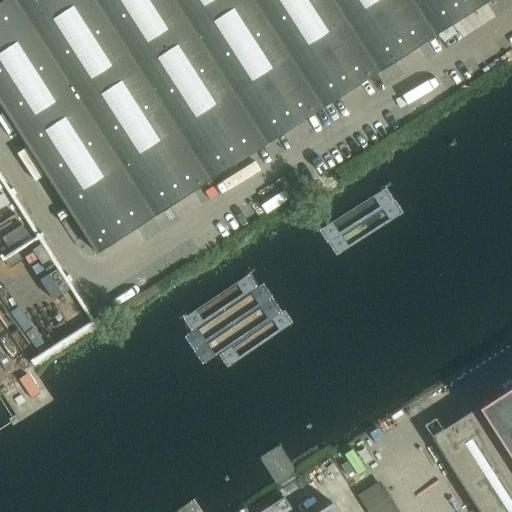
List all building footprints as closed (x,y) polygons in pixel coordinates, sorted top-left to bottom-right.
[(263,143),(486,0),(3,0),(0,2),(0,104),(95,252),(263,143)] [(346,132),(354,151),(397,133),(389,113),(346,132)] [(0,215),(0,273),(25,259),(0,215)] [(511,387),(488,403),(511,441),(511,387)] [(511,511),(511,460),(479,409),(432,439),(470,499),(466,501),(460,492),(440,506),(443,511),(474,511),(478,510),(478,511),(511,511)] [(371,511),(400,511),(402,511),(379,477),(357,491),(371,511)] [(337,511),(332,503),(318,511),(291,511),(285,501),(286,500),(284,497),(261,511),(337,511)]
